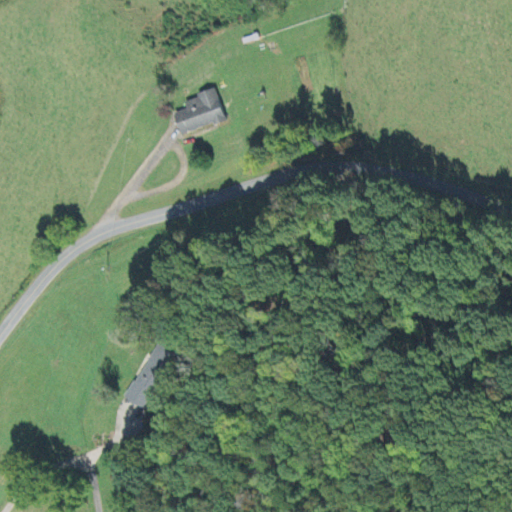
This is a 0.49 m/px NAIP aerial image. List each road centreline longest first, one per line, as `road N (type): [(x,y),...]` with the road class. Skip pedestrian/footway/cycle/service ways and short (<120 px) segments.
road 1 (residential): [(0,326),(50,265),(95,233),(325,177),(400,180),(511,212)]
road 2 (residential): [(3,511),(34,477),(63,462),(89,473),(98,511)]
